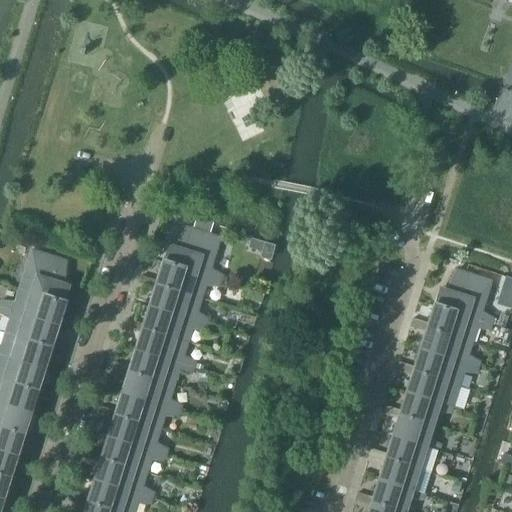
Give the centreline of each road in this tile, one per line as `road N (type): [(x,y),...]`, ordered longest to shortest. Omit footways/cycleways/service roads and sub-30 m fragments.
road 1 (residential): [(34,511),(138,179)]
road 2 (unclassified): [(223,0),(511,132)]
road 3 (residential): [(333,511),(420,233)]
